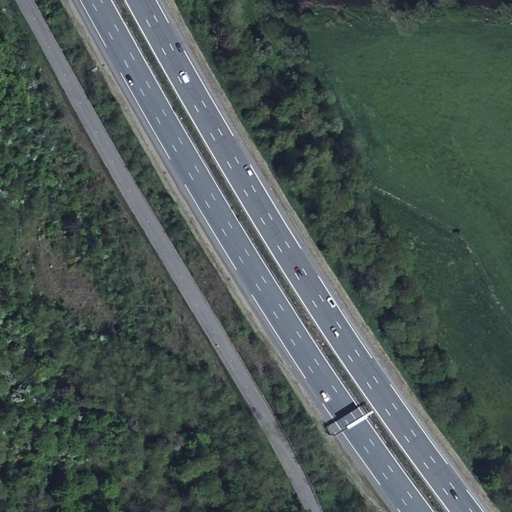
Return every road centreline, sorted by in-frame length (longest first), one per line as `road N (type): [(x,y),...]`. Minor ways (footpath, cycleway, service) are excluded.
road 1 (motorway): [(466,511),(318,302),(139,0)]
road 2 (motorway): [(99,0),(210,201),(418,511)]
road 3 (secondary): [(24,0),(313,511)]
